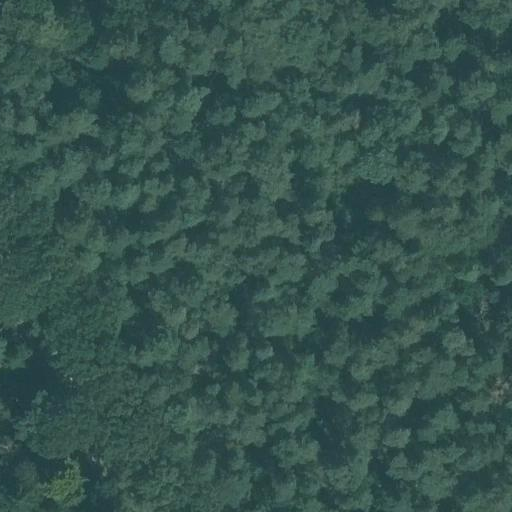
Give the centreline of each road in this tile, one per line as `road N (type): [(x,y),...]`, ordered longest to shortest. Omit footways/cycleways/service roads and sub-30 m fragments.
road 1 (track): [(0,76),(511,80)]
road 2 (track): [(143,511),(0,259)]
